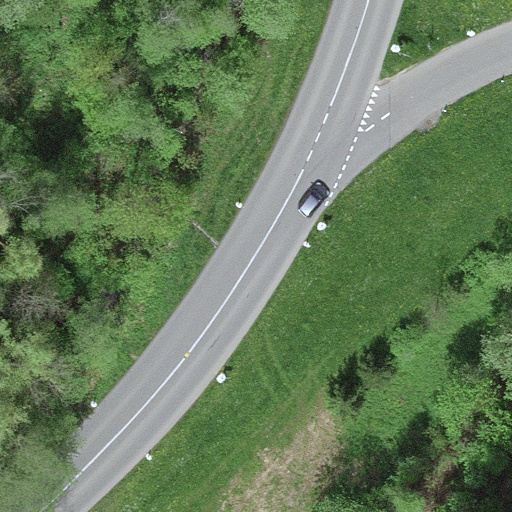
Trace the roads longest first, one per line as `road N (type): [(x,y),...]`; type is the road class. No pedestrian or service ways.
road 1 (tertiary): [(308,161),(185,358),(29,511)]
road 2 (tertiary): [(308,161),(420,91),(511,49)]
road 3 (tertiary): [(374,0),(308,161)]
